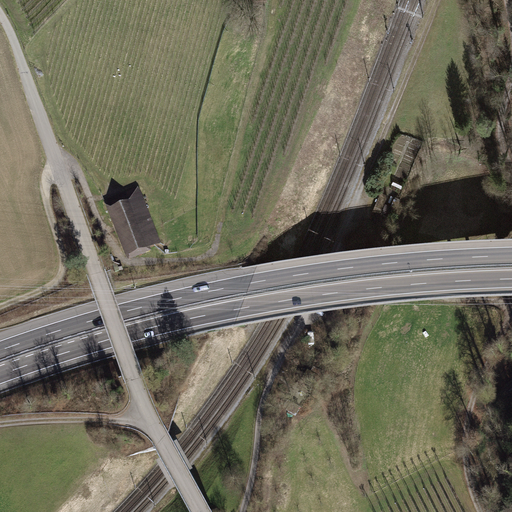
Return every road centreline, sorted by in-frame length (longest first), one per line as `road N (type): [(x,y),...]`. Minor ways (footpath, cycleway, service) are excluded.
road 1 (track): [(244,511),(273,377),(438,0)]
road 2 (motorway): [(0,375),(152,327),(266,303),(511,279)]
road 3 (motorway): [(511,255),(250,282),(0,350)]
road 4 (track): [(0,307),(52,285),(62,272),(46,183),(58,166),(75,169),(127,262),(196,260),(214,250),(220,222)]
road 5 (unclassified): [(96,273),(0,12)]
road 6 (unclassified): [(96,273),(133,379),(200,511)]
road 7 (track): [(481,511),(466,444),(473,401),(511,309)]
road 8 (track): [(154,423),(0,424)]
road 9 (track): [(511,171),(499,143),(511,53)]
